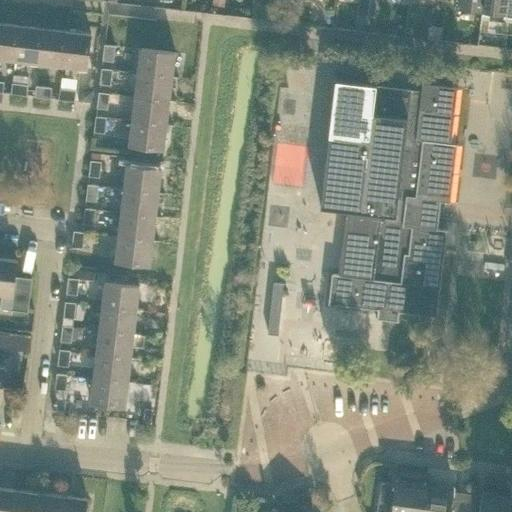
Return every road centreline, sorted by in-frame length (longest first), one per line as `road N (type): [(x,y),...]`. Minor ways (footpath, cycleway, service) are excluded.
road 1 (unclassified): [(332,459),(269,479),(32,451)]
road 2 (residential): [(32,451),(55,232),(0,226)]
road 3 (unclassified): [(511,377),(430,431),(332,459)]
